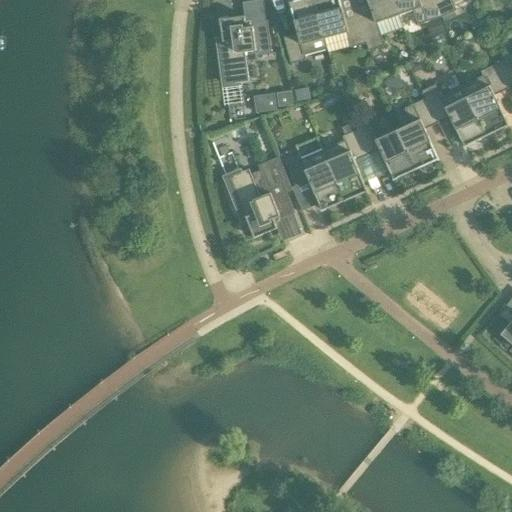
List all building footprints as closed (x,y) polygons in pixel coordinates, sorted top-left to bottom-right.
[(227,0),(229,14),(245,12),(243,0),(227,0)] [(324,38),(314,0),(295,0),(293,1),(289,2),(291,8),(297,33),(284,37),(291,63),(306,59),(305,55),(327,49),(324,38)] [(366,43),(359,17),(345,21),(339,0),(314,0),(324,38),(347,32),(351,47),(366,43)] [(367,0),(372,12),(359,17),(366,43),(369,51),(385,45),(377,22),(399,15),(393,0),(367,0)] [(393,0),(399,15),(413,10),(418,25),(441,17),(434,0),(393,0)] [(434,0),(441,17),(456,10),(451,0),(434,0)] [(219,19),(222,38),(215,38),(222,89),(242,86),(242,82),(249,81),(245,51),(255,50),(255,55),(272,53),(267,20),(251,23),(251,26),(246,27),(244,15),(219,19)] [(446,34),(441,19),(425,24),(431,39),(446,34)] [(508,58),(495,65),(507,89),(511,86),(511,61),(510,62),(508,58)] [(507,89),(495,65),(481,72),(483,76),(462,86),(486,136),(509,125),(494,95),(507,89)] [(486,136),(462,86),(441,96),(435,85),(422,92),(426,99),(437,123),(450,117),(461,141),(464,146),(468,144),(468,145),(486,136)] [(292,91),(277,93),(279,107),(294,105),(292,91)] [(275,94),(254,97),(257,114),(278,111),(275,94)] [(411,123),(398,129),(416,169),(438,159),(425,129),(437,123),(426,99),(404,108),(411,123)] [(416,169),(398,129),(376,139),(366,117),(353,123),(356,130),(367,155),(380,150),(391,174),(391,173),(393,179),(397,177),(397,178),(416,169)] [(353,123),(340,129),(343,136),(356,130),(353,123)] [(367,155),(356,130),(343,136),(344,141),(323,150),(344,201),(367,191),(354,161),(367,155)] [(303,155),(323,147),(318,137),(298,145),(303,155)] [(344,201),(323,150),(301,159),(299,155),(285,161),(296,186),(309,180),(319,204),(322,210),(326,208),(326,209),(344,201)] [(279,219),(295,213),(287,192),(292,190),(279,157),(258,165),(260,171),(251,174),(249,169),(227,178),(238,206),(243,219),(246,217),(254,238),(277,228),(273,218),(278,215),(279,219)] [(511,301),(510,303),(511,304),(511,320),(500,334),(511,344),(511,349),(511,351),(511,352),(511,301)]
